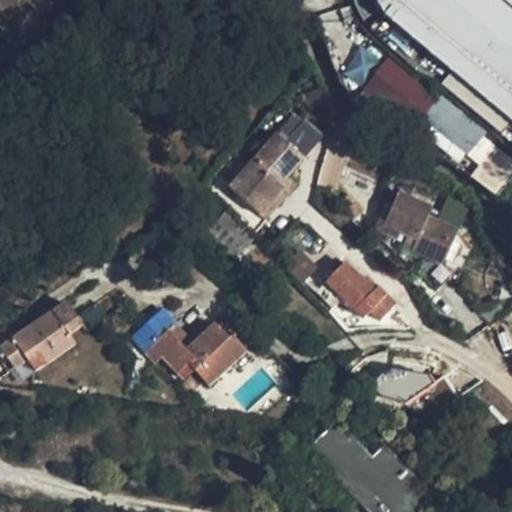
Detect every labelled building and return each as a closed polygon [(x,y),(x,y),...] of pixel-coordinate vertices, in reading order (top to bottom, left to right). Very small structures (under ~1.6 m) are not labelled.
[(511,9),(501,0),(372,0),(506,110),(511,103),(511,9)] [(410,71),(429,86),(434,80),(430,77),(416,65),(410,71)] [(497,129),(507,117),(452,71),(442,83),(497,129)] [(483,130),(433,90),(415,112),(429,124),(464,152),(483,130)] [(270,135),(227,185),(264,216),(269,210),(273,204),(267,199),(278,187),(275,185),(283,176),(298,159),(270,135)] [(333,140),(317,184),(336,191),(339,181),(352,147),(333,140)] [(278,187),(267,199),(273,204),(291,184),(283,176),(275,185),(278,187)] [(402,193),(386,226),(383,225),(380,232),(407,245),(411,238),(420,242),(431,218),(435,209),(402,193)] [(417,250),(416,253),(446,267),(462,233),(431,218),(420,242),(417,250)] [(411,238),(407,245),(417,250),(420,242),(411,238)] [(277,267),(296,285),(314,264),(310,260),(295,247),(277,267)] [(322,281),(361,317),(368,310),(372,314),(378,319),(394,302),(374,284),(371,287),(361,278),(341,260),(322,281)] [(361,278),(371,287),(374,284),(364,274),(361,278)] [(63,306),(0,348),(0,353),(7,364),(14,375),(20,371),(27,366),(35,377),(73,351),(67,341),(80,332),(63,306)] [(209,387),(246,353),(240,347),(245,342),(225,322),(218,330),(215,327),(191,348),(185,342),(179,348),(167,335),(145,356),(155,365),(162,359),(178,376),(189,367),(209,387)] [(377,364),(360,380),(373,393),(389,378),(377,364)] [(373,393),(385,407),(416,378),(404,364),(389,378),(373,393)] [(371,511),(402,511),(401,510),(418,497),(386,456),(371,468),(339,430),(326,440),(323,437),(305,452),(319,469),(321,467),(351,505),(360,498),(371,511)] [(466,479),(482,501),(511,479),(511,459),(506,452),(466,479)] [(420,511),(427,507),(418,497),(401,510),(402,511),(420,511)] [(357,511),(371,511),(360,498),(351,505),(357,511)]
